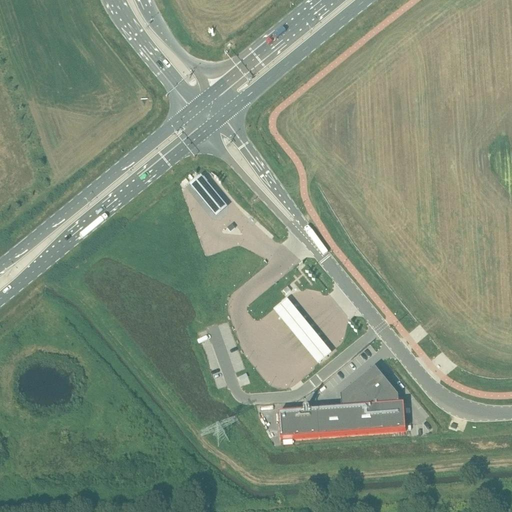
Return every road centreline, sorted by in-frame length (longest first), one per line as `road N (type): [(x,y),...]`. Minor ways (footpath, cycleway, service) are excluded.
road 1 (unclassified): [(309,238),(448,403),(461,411),(511,412)]
road 2 (primary): [(0,299),(207,128)]
road 3 (primary): [(192,108),(0,267)]
road 4 (primary): [(226,114),(365,0)]
road 5 (unclassified): [(207,128),(309,238)]
road 6 (unclassified): [(309,238),(226,114)]
road 7 (primary): [(327,0),(213,92)]
road 8 (tertiary): [(114,0),(192,108)]
